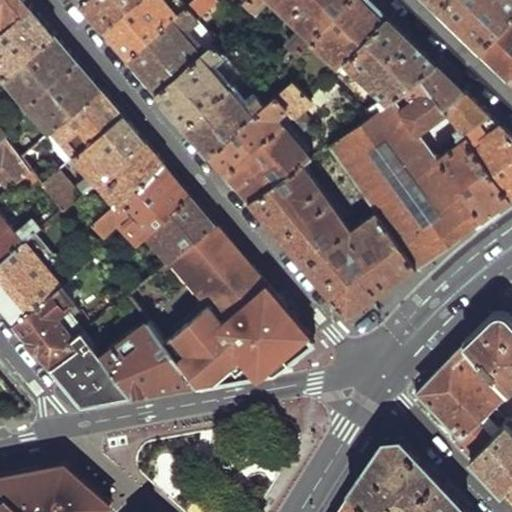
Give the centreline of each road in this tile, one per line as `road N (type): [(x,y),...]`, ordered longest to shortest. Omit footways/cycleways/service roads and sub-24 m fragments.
road 1 (residential): [(372,370),(50,0)]
road 2 (tertiary): [(66,429),(372,370)]
road 3 (residential): [(372,370),(505,511)]
road 4 (primary): [(494,262),(372,370)]
road 5 (primary): [(372,370),(348,432),(299,511)]
road 6 (residential): [(405,0),(511,104)]
